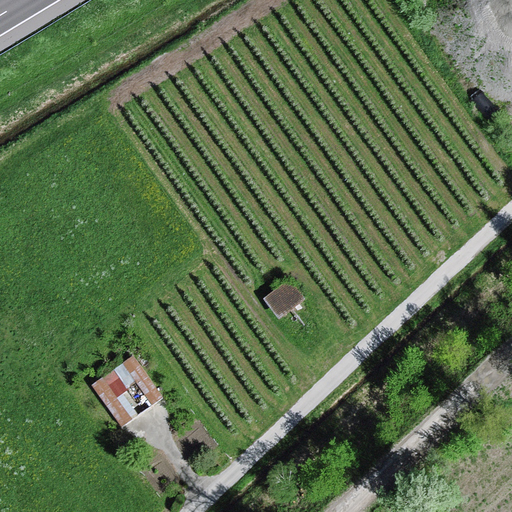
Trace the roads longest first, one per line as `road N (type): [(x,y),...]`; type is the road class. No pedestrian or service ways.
road 1 (unclassified): [(198,511),(511,214)]
road 2 (track): [(342,511),(511,352)]
